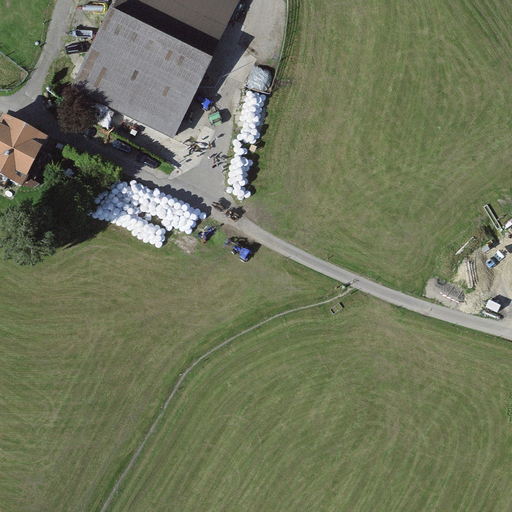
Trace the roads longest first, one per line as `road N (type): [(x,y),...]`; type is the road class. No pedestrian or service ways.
road 1 (track): [(365,287),(25,115),(67,0)]
road 2 (track): [(511,331),(365,287)]
